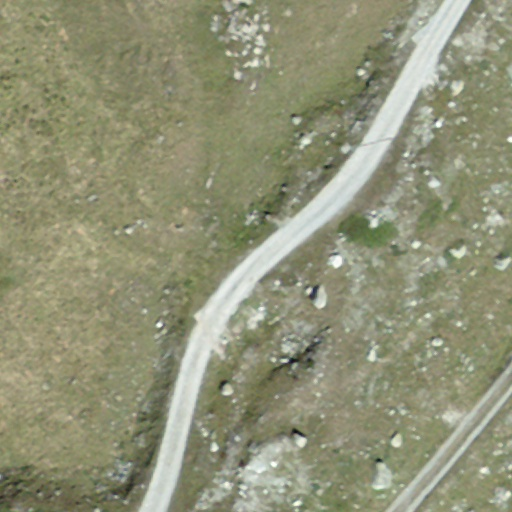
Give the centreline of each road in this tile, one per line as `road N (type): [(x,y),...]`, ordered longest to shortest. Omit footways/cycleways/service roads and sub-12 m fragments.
road 1 (track): [(462,0),(369,158),(218,306),(201,333),(152,511)]
road 2 (track): [(511,378),(399,511)]
